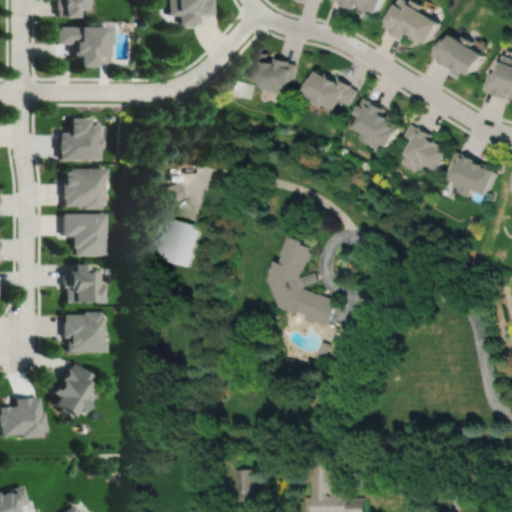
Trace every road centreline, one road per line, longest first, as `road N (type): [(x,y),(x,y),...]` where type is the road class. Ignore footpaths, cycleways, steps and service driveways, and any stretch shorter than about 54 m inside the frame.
road 1 (residential): [(511,133),(475,121),(332,35),(260,10)]
road 2 (residential): [(260,10),(199,75),(176,86),(20,90)]
road 3 (residential): [(11,345),(27,303),(20,90)]
